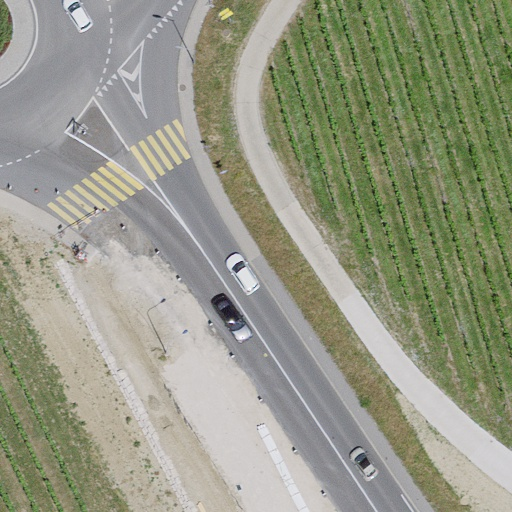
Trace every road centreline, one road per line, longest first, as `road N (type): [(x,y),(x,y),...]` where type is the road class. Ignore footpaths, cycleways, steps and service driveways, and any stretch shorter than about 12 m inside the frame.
road 1 (track): [(287,0),(252,68),(251,127),(264,164),(390,358),(511,471)]
road 2 (secondary): [(0,149),(102,189),(147,234),(329,511)]
road 3 (secondary): [(394,511),(165,156)]
road 4 (secondary): [(165,156),(156,93),(159,0)]
road 5 (secondary): [(165,156),(80,42)]
road 6 (secondary): [(0,133),(42,111),(67,80),(80,42)]
